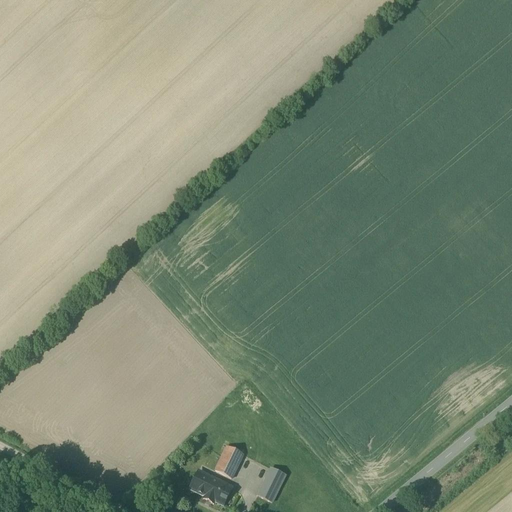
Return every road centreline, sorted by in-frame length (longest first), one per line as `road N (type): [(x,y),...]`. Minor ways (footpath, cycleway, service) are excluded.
road 1 (tertiary): [(382,511),(511,403)]
road 2 (unclassified): [(121,511),(0,447)]
